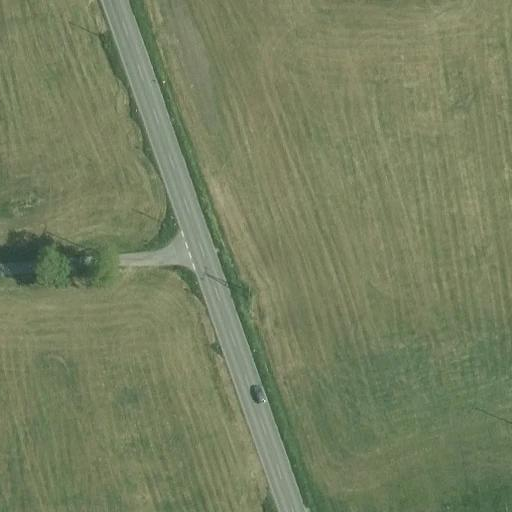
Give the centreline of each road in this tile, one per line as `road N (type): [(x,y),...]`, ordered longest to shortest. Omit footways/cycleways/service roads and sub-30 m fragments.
road 1 (tertiary): [(292,511),(203,252)]
road 2 (tertiary): [(203,252),(115,0)]
road 3 (residential): [(0,269),(203,252)]
